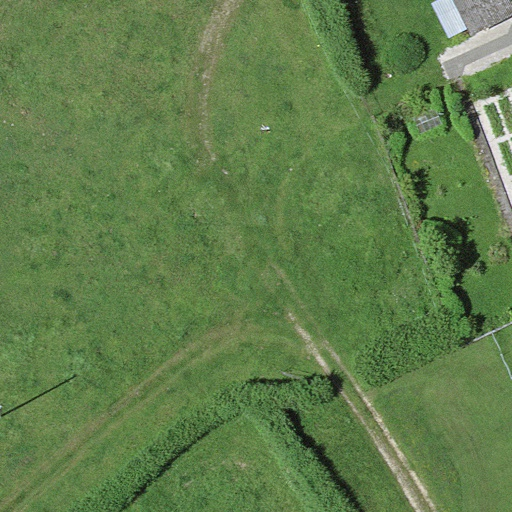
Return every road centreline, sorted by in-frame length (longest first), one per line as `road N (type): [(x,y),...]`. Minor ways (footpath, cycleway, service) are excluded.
road 1 (track): [(308,334),(205,149),(226,0)]
road 2 (track): [(308,334),(248,330),(204,346),(13,511)]
road 3 (track): [(205,149),(0,102)]
road 4 (track): [(415,511),(308,334)]
